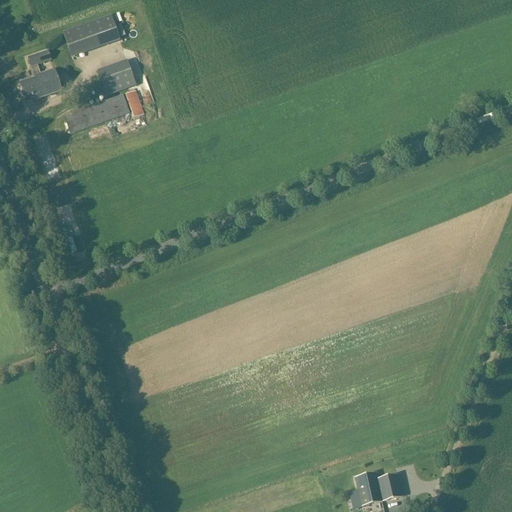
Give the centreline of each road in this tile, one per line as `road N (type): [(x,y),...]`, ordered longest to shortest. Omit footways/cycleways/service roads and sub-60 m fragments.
road 1 (unclassified): [(511,107),(47,295)]
road 2 (unclassified): [(120,511),(47,295)]
road 3 (unclassified): [(430,511),(511,304)]
road 4 (unclassified): [(47,295),(0,164)]
